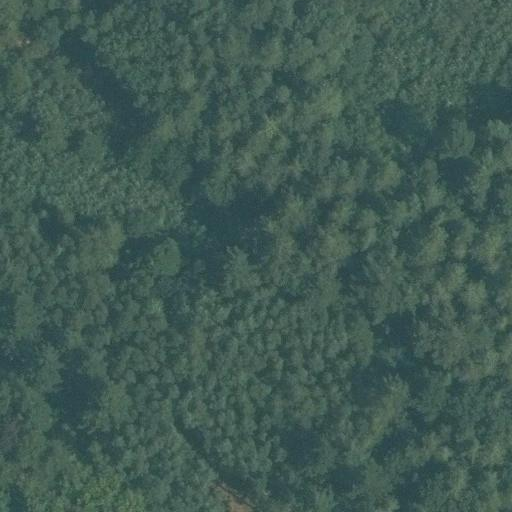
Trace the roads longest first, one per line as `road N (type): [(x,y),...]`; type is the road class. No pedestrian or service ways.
road 1 (unknown): [(0,212),(424,511)]
road 2 (track): [(104,511),(0,436)]
